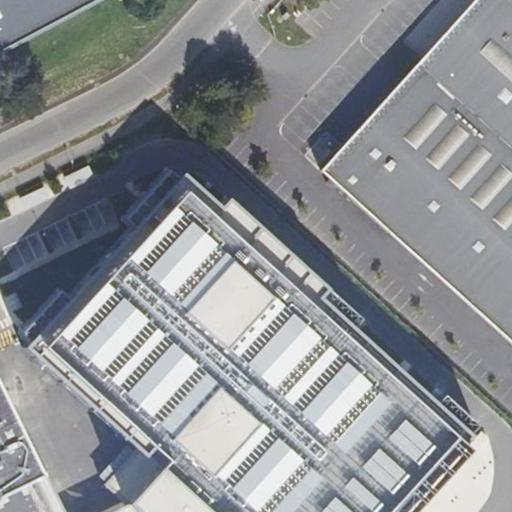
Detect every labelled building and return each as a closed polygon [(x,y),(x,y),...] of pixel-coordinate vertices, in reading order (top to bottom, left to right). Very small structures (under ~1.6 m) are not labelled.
[(0,0),(0,50),(92,0),(0,0)] [(439,0),(310,0),(293,19),(319,43),(287,78),(240,128),(222,114),(198,139),(511,418),(511,370),(288,172),(439,0)] [(511,0),(477,0),(322,172),(511,343),(511,0)] [(493,445),(181,177),(26,348),(80,471),(134,511),(478,511),(488,499),(493,473),(493,445)] [(0,511),(42,511),(30,487),(45,479),(0,387),(0,511)]
